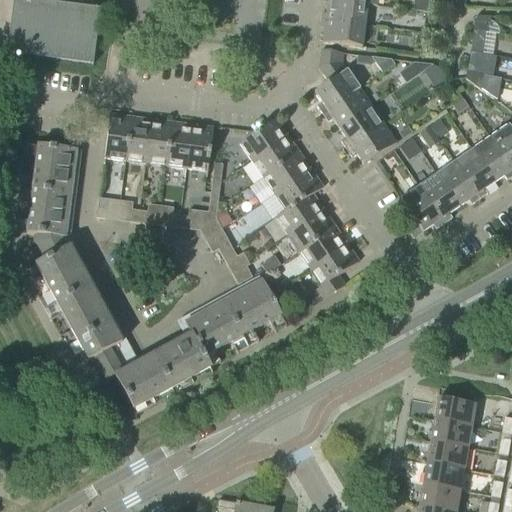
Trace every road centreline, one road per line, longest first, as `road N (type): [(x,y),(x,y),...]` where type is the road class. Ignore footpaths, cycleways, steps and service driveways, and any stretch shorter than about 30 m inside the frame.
road 1 (residential): [(81,229),(138,344),(211,288),(185,242)]
road 2 (residential): [(295,109),(106,90),(96,109)]
road 3 (tertiary): [(271,413),(440,321)]
road 4 (residential): [(403,268),(295,109)]
road 5 (tertiary): [(106,511),(271,413)]
road 6 (residential): [(403,268),(511,198)]
road 7 (residential): [(96,109),(81,229)]
